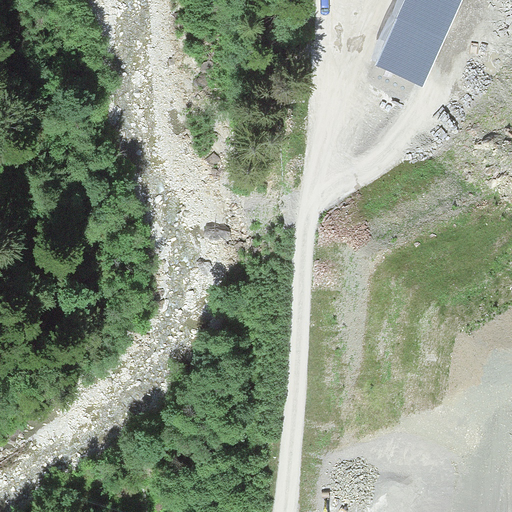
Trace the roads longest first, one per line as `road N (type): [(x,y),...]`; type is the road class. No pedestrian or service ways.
road 1 (track): [(324,0),(312,76),(284,511)]
road 2 (track): [(312,76),(355,235),(461,399),(511,439)]
